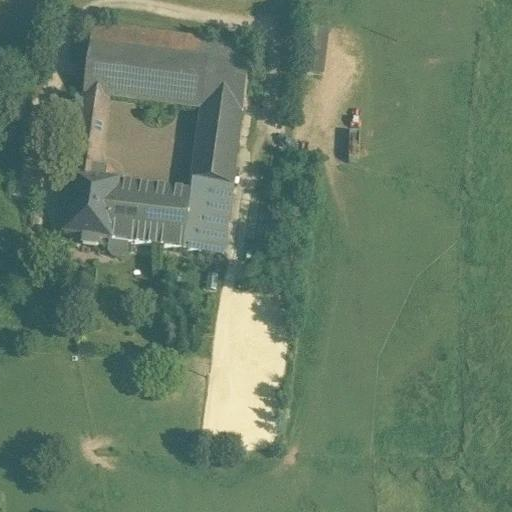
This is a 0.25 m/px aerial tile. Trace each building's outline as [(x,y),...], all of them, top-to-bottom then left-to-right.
[(121,32),(93,28),(90,47),(118,51),(121,32)] [(253,50),(121,32),(118,51),(250,68),(253,50)] [(118,51),(90,47),(76,154),(102,157),(103,142),(105,128),(109,101),(202,113),(191,196),(183,252),(224,257),(250,68),(118,51)] [(102,157),(76,154),(73,180),(72,180),(64,237),(84,240),(83,248),(98,250),(99,241),(110,243),(119,186),(119,185),(106,184),(107,175),(105,171),(100,171),(102,157)] [(191,196),(119,186),(110,243),(183,252),(191,196)]
